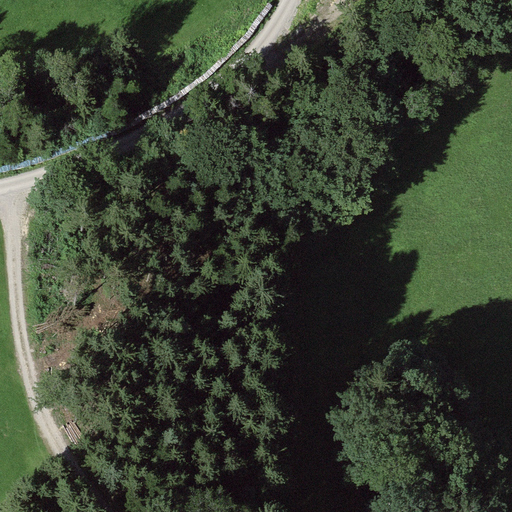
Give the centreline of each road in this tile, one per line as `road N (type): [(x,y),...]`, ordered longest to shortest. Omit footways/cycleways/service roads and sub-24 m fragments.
road 1 (unclassified): [(0,191),(168,139),(244,85),(299,0)]
road 2 (track): [(0,255),(13,352),(66,461),(103,511)]
